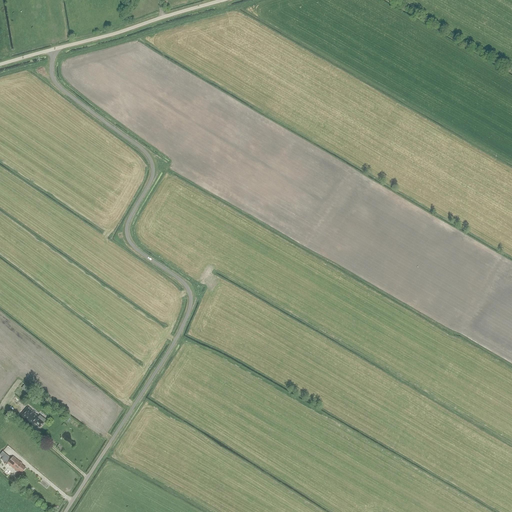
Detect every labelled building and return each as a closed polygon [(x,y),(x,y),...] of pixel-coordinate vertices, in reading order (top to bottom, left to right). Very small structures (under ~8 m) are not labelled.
[(21,389),(29,395),(32,391),(24,385),(21,389)] [(4,402),(9,405),(14,399),(9,395),(4,402)] [(39,427),(45,420),(40,416),(39,416),(28,406),(20,416),(31,427),(35,423),(39,427)] [(1,459),(7,464),(11,459),(3,451),(0,454),(0,455),(2,457),(1,459)] [(21,475),(26,468),(20,462),(13,456),(7,464),(21,475)]
